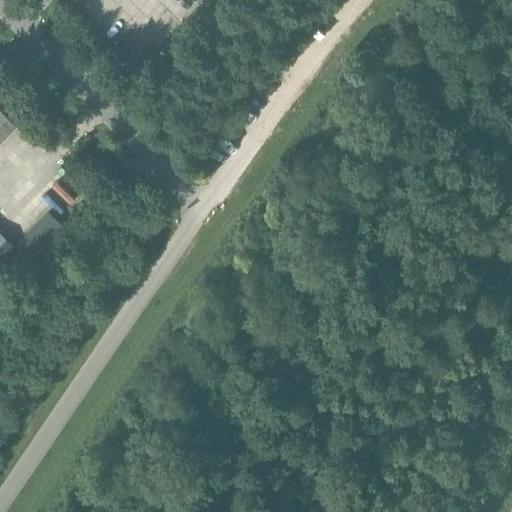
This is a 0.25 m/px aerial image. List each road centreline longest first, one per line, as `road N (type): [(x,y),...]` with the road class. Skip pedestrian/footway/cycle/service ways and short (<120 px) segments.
road 1 (unclassified): [(0,503),(195,212)]
road 2 (track): [(375,0),(195,212)]
